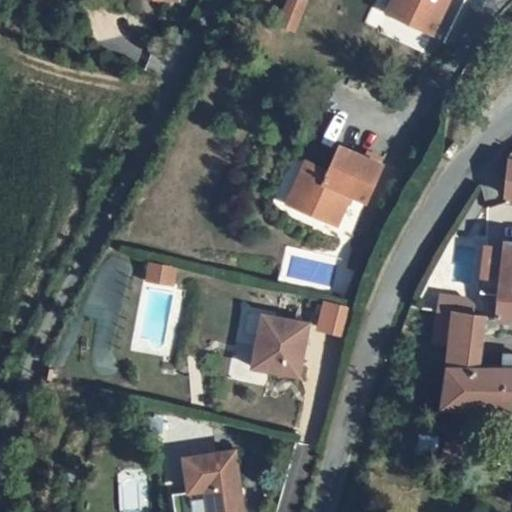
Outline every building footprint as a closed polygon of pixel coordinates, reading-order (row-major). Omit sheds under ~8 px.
[(284,0),(277,25),(296,31),(306,0),(284,0)] [(432,33),(439,17),(446,0),(391,0),(386,13),(432,33)] [(303,199),(295,217),(331,233),(346,204),(359,209),(375,171),(335,154),(327,173),(321,171),(318,177),(302,170),(291,195),(303,199)] [(291,195),(283,212),(295,217),(303,199),(291,195)] [(503,295),(500,319),(511,320),(511,243),(510,243),(509,249),(487,247),(481,292),(503,295)] [(360,262),(352,260),(349,270),(357,273),(360,262)] [(144,276),(175,275),(175,262),(144,262),(144,276)] [(451,346),(455,312),(436,309),(432,344),(451,346)] [(500,319),(485,317),(455,312),(451,346),(448,368),(480,370),(484,332),(499,332),(500,319)] [(306,330),(256,319),(245,371),(295,381),(306,330)] [(480,370),(448,368),(444,404),(511,407),(511,359),(507,359),(505,371),(480,370)] [(461,418),(448,417),(447,435),(460,436),(461,418)] [(235,511),(226,449),(175,458),(181,493),(163,497),(165,511),(235,511)]
